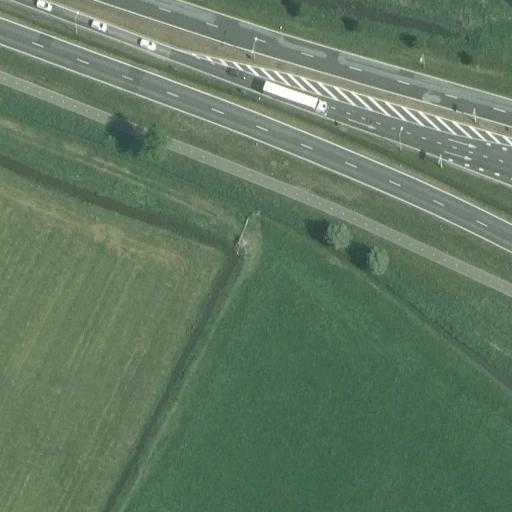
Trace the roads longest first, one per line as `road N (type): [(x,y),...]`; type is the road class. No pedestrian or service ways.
road 1 (primary): [(25,0),(511,167)]
road 2 (primary): [(511,115),(138,0)]
